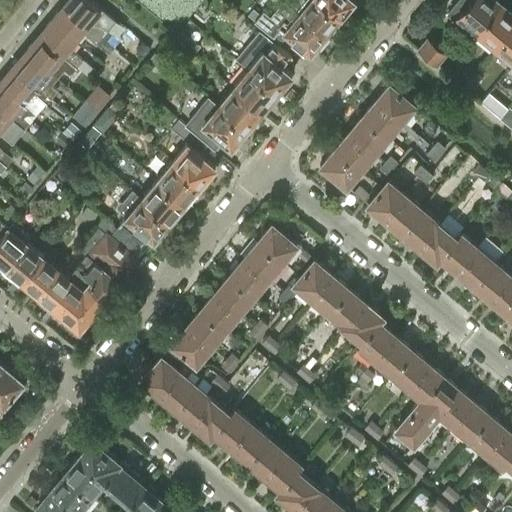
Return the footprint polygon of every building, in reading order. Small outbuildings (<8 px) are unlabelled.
[(115,18),(92,0),(65,0),(64,2),(102,34),(107,27),(115,18)] [(339,15),(321,0),(286,0),(285,1),(295,9),(324,33),(330,26),(334,26),(338,21),(338,17),(339,15)] [(351,0),(321,0),(339,15),(340,14),(344,14),(349,8),(348,4),(351,0)] [(476,28),(499,0),(456,0),(447,11),(454,17),(458,13),(476,28)] [(511,5),(511,3),(508,0),(499,0),(476,28),(495,44),(511,23),(511,7),(511,5)] [(64,2),(51,17),(75,37),(82,29),(96,41),(102,34),(64,2)] [(278,23),(264,12),(257,21),(276,37),(284,28),(310,50),(315,43),(319,43),(324,38),(323,34),(324,33),(295,9),(287,18),(284,16),(278,23)] [(51,17),(39,33),(76,64),(82,58),(68,46),(75,37),(51,17)] [(278,44),(253,23),(246,32),(270,52),(278,44)] [(511,23),(495,44),(511,58),(511,23)] [(121,39),(107,27),(102,34),(111,42),(115,46),(121,39)] [(76,64),(39,33),(25,49),(58,75),(65,67),(70,71),(76,64)] [(185,33),(180,40),(189,47),(194,41),(185,33)] [(111,42),(102,34),(96,41),(105,49),(111,42)] [(426,36),(417,47),(437,63),(446,52),(426,36)] [(170,49),(165,44),(159,52),(164,56),(170,49)] [(257,56),(248,67),(279,92),(289,80),(286,78),(292,72),(283,65),(283,64),(270,53),(269,54),(260,46),(254,53),(257,56)] [(58,75),(25,49),(13,63),(50,95),(57,87),(52,82),(58,75)] [(155,51),(149,58),(154,63),(160,56),(155,51)] [(94,68),(82,58),(76,64),(85,72),(89,75),(94,68)] [(50,95),(13,63),(0,78),(24,99),(31,91),(45,102),(50,95)] [(279,92),(248,67),(233,85),(261,108),(266,103),(268,105),(279,92)] [(462,69),(455,78),(461,84),(469,75),(462,69)] [(469,75),(461,84),(468,90),(476,81),(469,75)] [(16,107),(24,99),(0,78),(0,105),(25,126),(30,119),(16,107)] [(89,121),(111,89),(98,81),(77,113),(89,121)] [(389,81),(375,97),(401,119),(415,102),(389,81)] [(261,108),(233,85),(217,103),(248,129),(259,116),(257,114),(261,108)] [(375,97),(362,113),(388,134),(401,119),(375,97)] [(500,101),(493,110),(500,116),(508,107),(500,101)] [(248,129),(217,103),(208,114),(205,111),(199,118),(186,107),(178,117),(201,135),(208,126),(209,126),(208,127),(222,138),(222,137),(231,145),(236,138),(239,140),(248,129)] [(25,126),(0,105),(0,130),(12,141),(25,126)] [(511,115),(511,110),(508,107),(500,116),(507,122),(511,115)] [(102,112),(93,123),(104,132),(106,129),(107,116),(102,112)] [(362,113),(348,129),(374,151),(388,134),(362,113)] [(208,173),(215,164),(192,145),(201,135),(178,117),(171,127),(187,141),(172,158),(203,184),(209,176),(208,173)] [(348,129),(335,146),(360,167),(374,151),(348,129)] [(437,139),(432,145),(439,151),(444,145),(437,139)] [(0,145),(0,157),(7,163),(13,157),(0,145)] [(439,151),(432,145),(427,151),(434,157),(439,151)] [(360,167),(335,146),(321,163),(346,184),(360,167)] [(397,160),(390,154),(385,160),(392,166),(397,160)] [(203,184),(172,158),(158,176),(185,200),(191,192),(195,193),(203,184)] [(392,166),(385,160),(380,166),(387,172),(392,166)] [(485,166),(479,161),(473,168),(479,174),(485,166)] [(414,170),(420,175),(426,168),(420,162),(414,170)] [(485,166),(479,174),(485,179),(491,171),(485,166)] [(432,173),(426,168),(420,175),(426,180),(432,173)] [(185,200),(158,176),(142,195),(172,220),(179,212),(177,209),(185,200)] [(388,177),(367,202),(385,216),(386,215),(406,192),(388,177)] [(34,186),(26,178),(17,190),(25,197),(34,186)] [(359,183),(353,190),(363,198),(368,191),(359,183)] [(62,184),(57,191),(62,195),(67,188),(62,184)] [(172,220),(142,195),(132,187),(123,199),(120,199),(117,201),(117,206),(126,214),(150,234),(154,237),(161,228),(165,229),(172,220)] [(406,192),(386,215),(385,216),(402,230),(422,206),(406,192)] [(10,203),(3,211),(12,218),(19,210),(10,203)] [(87,205),(82,212),(90,219),(95,212),(87,205)] [(422,206),(402,230),(419,245),(440,220),(422,206)] [(0,233),(12,219),(0,209),(0,233)] [(80,246),(86,251),(118,279),(137,257),(133,253),(150,234),(126,214),(109,234),(98,224),(80,246)] [(0,259),(5,264),(25,239),(29,234),(12,219),(0,233),(0,259)] [(440,220),(419,245),(436,259),(440,255),(440,254),(456,234),(440,220)] [(272,221),(257,239),(282,259),(296,241),(272,221)] [(440,254),(440,255),(457,269),(458,267),(477,244),(460,229),(456,234),(440,254)] [(41,244),(46,248),(54,239),(48,234),(41,244)] [(25,239),(5,264),(6,267),(12,272),(14,272),(21,278),(42,253),(25,239)] [(257,239),(243,255),(268,276),(282,259),(257,239)] [(477,244),(458,267),(457,269),(474,283),(494,258),(477,244)] [(299,253),(306,259),(311,253),(304,247),(299,253)] [(118,279),(86,251),(67,274),(78,283),(99,301),(118,279)] [(42,253),(21,278),(22,278),(22,281),(28,286),(31,286),(39,292),(59,267),(42,253)] [(243,255),(229,272),(254,293),(268,276),(243,255)] [(332,271),(314,256),(294,281),(311,295),(332,271)] [(494,258),(474,283),(490,297),(511,272),(494,258)] [(57,307),(78,283),(67,274),(59,267),(39,292),(39,293),(40,295),(46,300),(49,300),(57,307)] [(349,285),(332,271),(311,295),(328,310),(349,285)] [(229,272),(214,290),(239,311),(254,293),(229,272)] [(511,273),(511,272),(490,297),(507,311),(511,305),(511,273)] [(10,292),(15,285),(11,282),(6,289),(10,292)] [(90,312),(99,301),(78,283),(57,307),(66,315),(65,315),(79,327),(91,313),(90,312)] [(288,283),(284,289),(291,295),(296,289),(288,283)] [(19,288),(15,285),(10,292),(13,295),(19,288)] [(365,299),(349,285),(328,310),(345,324),(365,299)] [(291,295),(284,289),(278,295),(286,302),(291,295)] [(214,290),(200,306),(225,327),(239,311),(214,290)] [(383,314),(365,299),(345,324),(362,338),(379,319),(383,314)] [(200,306),(186,324),(211,345),(225,327),(200,306)] [(260,317),(255,324),(262,330),(268,323),(260,317)] [(396,333),(379,319),(362,338),(358,343),(376,357),(396,333)] [(189,355),(184,361),(192,368),(211,345),(186,324),(172,341),(189,355)] [(262,330),(255,324),(249,330),(257,336),(262,330)] [(268,333),(262,341),(268,346),(275,338),(268,333)] [(415,349),(396,333),(376,357),(394,373),(415,349)] [(275,338),(268,346),(274,351),(281,343),(275,338)] [(141,377),(158,392),(179,367),(169,359),(176,351),(168,344),(141,377)] [(430,361),(415,349),(394,373),(409,386),(430,361)] [(232,351),(226,357),(234,364),(239,358),(232,351)] [(234,364),(226,357),(221,364),(229,370),(234,364)] [(11,368),(3,361),(0,364),(0,406),(14,389),(19,390),(23,385),(21,381),(23,378),(20,376),(19,372),(14,368),(11,368)] [(192,368),(184,361),(179,367),(186,374),(192,368)] [(374,372),(368,367),(362,361),(355,369),(362,374),(368,379),(374,372)] [(447,375),(430,361),(409,386),(421,396),(426,400),(447,375)] [(303,362),(296,369),(302,374),(309,367),(303,362)] [(179,367),(158,392),(175,406),(196,382),(186,374),(179,367)] [(315,372),(309,367),(302,374),(309,380),(315,372)] [(277,376),(283,382),(289,374),(283,368),(277,376)] [(211,380),(218,386),(224,378),(217,372),(211,380)] [(289,374),(283,382),(289,386),(295,379),(289,374)] [(434,407),(455,382),(447,375),(426,400),(421,396),(395,426),(414,442),(440,411),(434,407)] [(230,383),(224,378),(218,386),(224,391),(230,383)] [(196,382),(175,406),(192,420),(194,419),(212,396),(196,382)] [(473,397),(455,382),(434,407),(440,411),(452,422),(473,397)] [(212,396),(194,419),(192,420),(210,435),(214,430),(230,410),(212,396)] [(323,402),(317,396),(310,404),(317,409),(323,402)] [(490,411),(473,397),(452,422),(469,436),(490,411)] [(329,407),(323,402),(317,409),(323,415),(329,407)] [(230,410),(214,430),(231,445),(232,443),(251,420),(234,406),(230,410)] [(506,425),(490,411),(469,436),(486,450),(506,425)] [(371,419),(364,426),(371,432),(377,424),(371,419)] [(251,420),(232,443),(231,445),(247,458),(268,434),(251,420)] [(383,429),(377,424),(371,432),(377,437),(383,429)] [(344,433),(351,438),(357,430),(351,425),(344,433)] [(511,452),(511,430),(506,425),(486,450),(503,464),(507,459),(511,452)] [(357,430),(351,438),(357,443),(363,435),(357,430)] [(268,434),(247,458),(264,472),(284,448),(268,434)] [(120,459),(97,439),(92,436),(78,452),(106,475),(120,459)] [(264,472),(280,486),(281,487),(298,467),(301,462),(284,448),(264,472)] [(65,468),(64,469),(92,492),(104,478),(106,475),(78,452),(72,460),(69,460),(65,465),(65,468)] [(378,461),(384,466),(391,459),(385,454),(378,461)] [(414,455),(407,463),(414,468),(420,460),(414,455)] [(145,480),(120,459),(106,475),(104,478),(123,493),(130,499),(145,480)] [(391,459),(384,466),(391,472),(397,464),(391,459)] [(420,460),(414,468),(420,473),(426,465),(420,460)] [(281,487),(280,486),(277,491),(294,506),(315,481),(298,467),(281,487)] [(55,477),(49,485),(78,509),(92,492),(64,469),(58,477),(55,477)] [(154,487),(145,480),(130,499),(122,508),(121,509),(124,511),(148,511),(162,496),(154,490),(154,487)] [(315,481),(294,506),(301,511),(317,511),(332,496),(315,481)] [(447,483),(441,491),(447,495),(453,488),(447,483)] [(46,511),(75,511),(78,509),(49,485),(42,492),(42,496),(36,503),(46,511)] [(460,493),(453,488),(447,495),(454,501),(460,493)] [(116,503),(122,508),(130,499),(123,493),(116,503)] [(169,502),(162,496),(148,511),(177,511),(180,509),(172,502),(169,502)] [(332,496),(317,511),(346,511),(348,509),(332,496)] [(429,503),(435,509),(441,501),(435,496),(429,503)] [(441,501),(435,509),(439,511),(442,511),(447,506),(441,501)]
